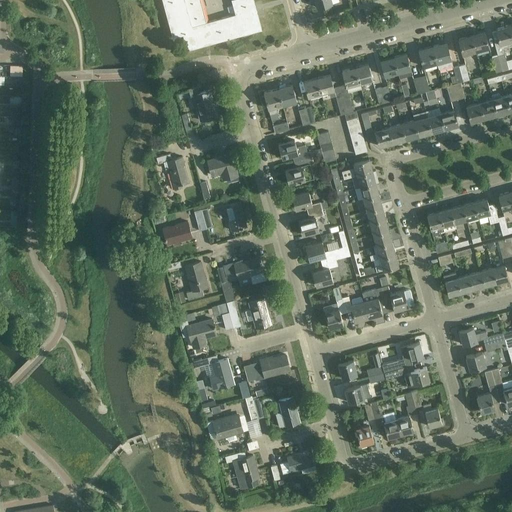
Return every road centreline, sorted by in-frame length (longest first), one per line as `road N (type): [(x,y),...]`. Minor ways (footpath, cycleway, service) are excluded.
road 1 (residential): [(303,51),(500,0)]
road 2 (residential): [(402,206),(393,170),(404,150),(511,123)]
road 3 (residential): [(313,349),(434,321)]
road 4 (residential): [(348,459),(465,431)]
road 5 (residential): [(252,126),(244,70),(303,51)]
